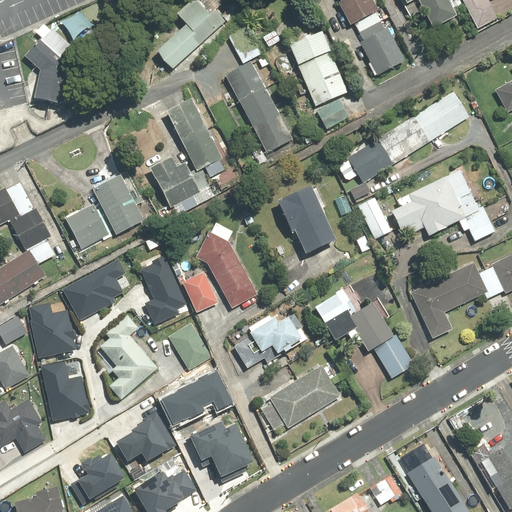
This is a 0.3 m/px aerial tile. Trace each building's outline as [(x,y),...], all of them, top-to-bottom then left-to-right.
[(155,54),(171,71),(225,22),(215,11),(208,17),(192,0),(175,16),(185,27),(155,54)] [(338,0),(340,3),(337,4),(350,27),(354,25),(364,42),(359,45),(377,78),(406,62),(388,28),(385,30),(376,13),(378,12),(371,0),(338,0)] [(401,0),(405,6),(416,0),(432,30),(455,18),(445,0),(401,0)] [(461,0),(476,30),(496,20),(486,0),(461,0)] [(24,58),(39,72),(33,100),(61,106),(71,64),(74,49),(70,47),(51,29),(24,58)] [(247,29),(228,38),(242,65),(261,55),(247,29)] [(272,31),(260,38),(266,49),(278,42),(272,31)] [(320,34),(288,48),(314,108),(346,94),(320,34)] [(250,64),(225,77),(267,154),(292,141),(250,64)] [(511,81),(494,92),(506,114),(511,111),(511,67),(511,68),(511,69),(511,81)] [(357,176),(362,185),(350,191),(354,201),(369,194),(364,184),(469,119),(453,93),(346,160),(348,162),(340,167),(338,170),(344,180),(349,181),(357,176)] [(170,159),(148,170),(169,210),(200,194),(198,191),(209,185),(201,170),(206,168),(211,177),(224,170),(219,161),(223,159),(191,100),(165,114),(195,170),(189,174),(184,164),(175,169),(170,159)] [(337,100),(316,112),(326,130),(347,119),(337,100)] [(482,208),(478,210),(474,202),(481,199),(479,195),(482,194),(476,182),(471,184),(461,163),(454,167),(455,169),(446,173),(448,177),(408,196),(411,203),(390,213),(399,232),(406,228),(409,236),(423,229),(427,238),(458,223),(463,233),(468,230),(474,242),(494,233),(482,208)] [(93,206),(64,221),(81,252),(109,237),(108,235),(113,232),(115,237),(144,222),(120,176),(91,192),(100,210),(96,212),(93,206)] [(26,253),(0,269),(0,305),(45,277),(37,265),(54,257),(46,241),(50,239),(29,200),(28,201),(19,184),(5,192),(4,189),(0,191),(0,226),(9,222),(25,252),(26,253)] [(334,242),(309,188),(275,204),(290,234),(293,232),(304,256),(334,242)] [(344,197),(334,201),(341,217),(351,213),(344,197)] [(373,199),(357,207),(374,240),(390,232),(373,199)] [(243,202),(235,206),(244,226),(252,222),(243,202)] [(210,235),(208,234),(195,260),(207,265),(232,310),(257,296),(229,246),(228,243),(226,243),(231,232),(215,224),(210,235)] [(492,268),(478,275),(473,265),(430,285),(429,283),(409,292),(432,340),(452,331),(444,314),(485,294),(488,300),(504,292),(505,295),(511,291),(511,255),(491,265),(492,268)] [(123,259),(69,291),(84,315),(122,293),(115,282),(131,273),(123,259)] [(163,263),(146,273),(162,301),(146,310),(159,332),(192,313),(163,263)] [(204,274),(182,284),(196,314),(218,305),(204,274)] [(372,304),(355,314),(343,292),(314,308),(334,342),(354,331),(368,353),(373,350),(390,379),(413,366),(395,335),(392,337),(372,304)] [(54,306),(30,310),(38,362),(80,355),(72,310),(55,313),(54,306)] [(248,335),(249,338),(233,348),(246,370),(263,359),(266,365),(281,356),(279,353),(281,352),(283,355),(290,351),(288,348),(298,342),(300,345),(306,340),(300,329),(301,328),(293,315),(276,325),(273,320),(272,321),(269,317),(248,330),(251,334),(248,335)] [(23,316),(0,328),(0,330),(8,346),(32,333),(23,316)] [(108,388),(120,401),(157,368),(129,337),(138,329),(126,317),(104,336),(108,340),(99,349),(116,367),(110,372),(118,380),(108,388)] [(191,324),(168,337),(188,372),(211,358),(191,324)] [(12,347),(0,353),(0,382),(4,392),(29,379),(12,347)] [(78,360),(44,367),(55,420),(89,413),(78,360)] [(322,365),(268,399),(270,402),(259,409),(275,434),(286,427),(288,430),(341,397),(322,365)] [(160,398),(173,425),(205,410),(203,406),(213,401),(218,411),(233,403),(217,370),(160,398)] [(0,448),(0,449),(15,440),(24,455),(47,441),(38,426),(42,424),(28,401),(10,412),(5,403),(0,405),(0,448)] [(132,432),(116,442),(128,461),(143,451),(148,460),(177,441),(157,409),(142,418),(144,420),(130,428),(132,432)] [(224,422),(190,438),(200,460),(212,454),(222,476),(254,462),(236,422),(226,426),(224,422)] [(511,441),(485,457),(501,484),(494,488),(508,511),(511,508),(511,441)] [(86,471),(66,484),(83,508),(127,478),(110,452),(102,458),(100,454),(93,459),(90,456),(80,462),(86,471)] [(465,511),(433,457),(406,474),(428,511),(465,511)] [(163,473),(132,492),(144,511),(165,511),(187,499),(185,497),(196,490),(184,471),(173,477),(172,475),(167,479),(163,473)] [(386,479),(369,489),(380,506),(396,497),(386,479)] [(469,484),(462,489),(473,504),(480,499),(469,484)] [(62,511),(56,489),(34,495),(35,498),(13,504),(14,511),(62,511)] [(366,511),(356,494),(324,511),(366,511)] [(134,511),(124,495),(94,511),(134,511)]
